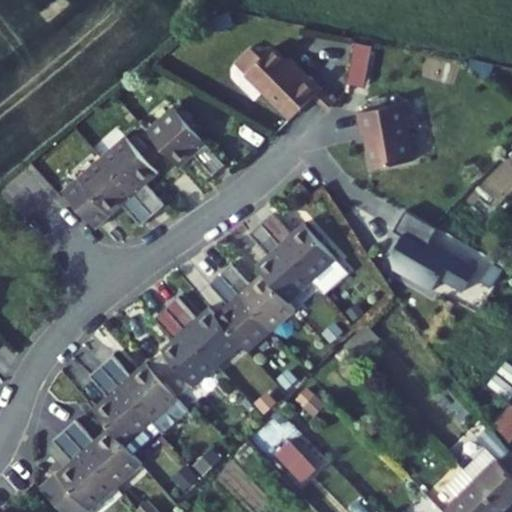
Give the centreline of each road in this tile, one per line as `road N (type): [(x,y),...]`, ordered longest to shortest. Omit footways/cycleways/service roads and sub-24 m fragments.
road 1 (residential): [(292,152),(69,322),(36,362),(0,449)]
road 2 (unknown): [(16,200),(108,290)]
